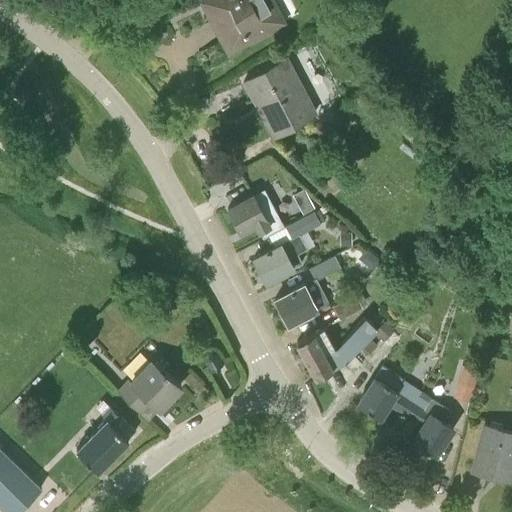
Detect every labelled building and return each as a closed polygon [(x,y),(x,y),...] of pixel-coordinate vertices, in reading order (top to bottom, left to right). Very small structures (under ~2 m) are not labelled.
[(206,0),(232,49),(286,21),(274,0),(206,0)] [(138,20),(126,7),(118,15),(131,28),(138,20)] [(275,132),(317,110),(288,56),(262,70),(244,80),(258,106),(261,104),(275,132)] [(240,231),(254,223),(259,231),(271,225),(254,193),(228,207),(240,231)] [(314,208),(309,199),(298,205),(302,214),(314,208)] [(299,234),(321,222),(314,209),(285,225),(292,237),(298,233),(299,234)] [(351,231),(339,231),(339,245),(352,245),(351,231)] [(483,231),(470,264),(495,272),(506,239),(483,231)] [(284,271),(295,266),(302,262),(297,252),(307,247),(299,234),(298,233),(292,237),(282,242),(272,247),(254,256),(266,280),(284,271)] [(369,248),(354,258),(363,272),(378,262),(369,248)] [(310,266),(317,278),(340,266),(334,253),(310,266)] [(307,314),(319,307),(305,282),(275,298),(289,323),(307,314)] [(474,294),(461,291),(458,307),(471,310),(474,294)] [(334,304),(340,318),(362,306),(355,293),(334,304)] [(370,310),(365,315),(378,326),(382,322),(374,314),(372,313),(370,310)] [(372,332),(378,326),(365,315),(337,345),(335,346),(324,326),(315,331),(297,340),(316,376),(343,361),(358,346),(367,337),(372,332)] [(382,322),(378,326),(372,332),(382,342),(393,330),(383,321),(382,322)] [(204,361),(209,371),(224,363),(219,354),(212,350),(204,353),(204,361)] [(181,384),(167,370),(152,356),(129,379),(127,377),(117,388),(140,412),(151,401),(159,409),(168,400),(167,399),(181,384)] [(416,421),(431,396),(382,365),(369,385),(358,402),(380,417),(389,404),(416,421)] [(454,410),(466,413),(474,383),(462,380),(454,410)] [(453,425),(443,419),(450,408),(431,396),(416,421),(422,425),(413,438),(436,453),(447,436),(453,425)] [(136,430),(122,416),(115,410),(107,418),(106,417),(76,448),(98,469),(136,430)] [(511,429),(484,422),(478,449),(473,468),(492,473),(493,471),(511,475),(511,429)] [(17,511),(42,487),(27,473),(0,446),(0,502),(10,511),(17,511)]
